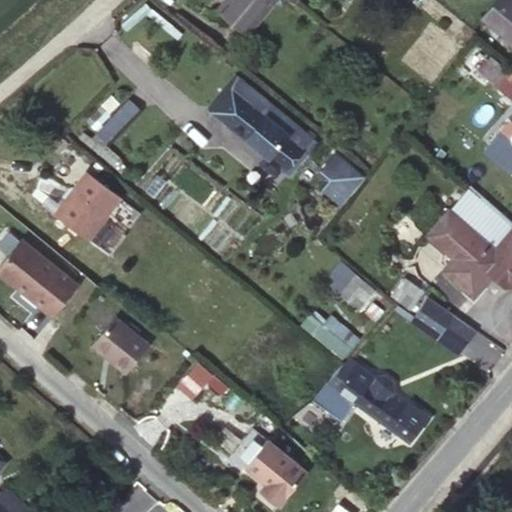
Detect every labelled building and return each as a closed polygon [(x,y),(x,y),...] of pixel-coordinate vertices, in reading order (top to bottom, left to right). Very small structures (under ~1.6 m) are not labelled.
[(225,0),(217,10),(246,33),(274,0),(225,0)] [(511,0),(494,0),(480,18),(511,43),(511,0)] [(478,71),(495,86),(502,78),(485,63),(478,71)] [(502,78),(495,86),(511,100),(511,66),(511,67),(502,78)] [(240,79),(213,112),(281,168),(307,135),(240,79)] [(112,145),(144,110),(128,95),(96,131),(112,145)] [(511,114),(498,132),(511,143),(511,114)] [(511,143),(498,132),(489,143),(511,161),(511,143)] [(349,177),(332,196),(338,201),(359,176),(336,156),(321,172),(329,178),(337,168),(349,177)] [(177,157),(164,174),(189,193),(202,177),(177,157)] [(321,186),(332,196),(349,177),(337,168),(329,178),(321,186)] [(85,172),(61,205),(71,213),(65,221),(88,238),(118,197),(85,172)] [(225,193),(211,210),(236,232),(251,214),(225,193)] [(71,213),(61,205),(55,214),(65,221),(71,213)] [(436,262),(443,268),(474,233),(448,209),(426,233),(442,248),(439,251),(436,262)] [(474,233),(443,268),(442,269),(474,296),(492,274),(505,286),(511,285),(511,284),(511,227),(493,249),(474,233)] [(74,288),(17,245),(0,267),(0,282),(50,320),(74,288)] [(88,248),(77,260),(111,285),(120,272),(88,248)] [(362,309),(377,287),(338,259),(323,280),(362,309)] [(395,300),(409,312),(423,292),(410,281),(395,300)] [(428,295),(411,318),(435,335),(452,312),(428,295)] [(358,338),(319,302),(301,322),(339,358),(358,338)] [(452,312),(435,335),(458,351),(474,328),(452,312)] [(113,319),(89,347),(123,375),(146,347),(113,319)] [(281,345),(266,363),(278,373),(282,369),(307,392),(318,379),(281,345)] [(194,393),(213,374),(199,360),(180,379),(194,393)] [(355,362),(352,360),(329,383),(332,386),(355,362)] [(336,389),(322,404),(335,413),(347,397),(408,441),(421,423),(423,425),(428,417),(393,391),(392,381),(384,375),(373,376),(355,362),(332,386),(336,389)] [(228,456),(243,468),(264,440),(249,428),(228,456)] [(264,440),(243,468),(266,485),(260,493),(279,509),(306,473),(264,440)] [(145,511),(156,503),(140,485),(110,511),(145,511)] [(0,511),(24,511),(28,507),(5,488),(0,494),(0,511)]
